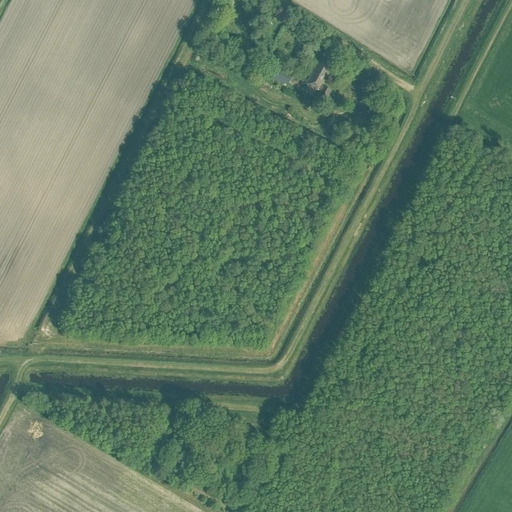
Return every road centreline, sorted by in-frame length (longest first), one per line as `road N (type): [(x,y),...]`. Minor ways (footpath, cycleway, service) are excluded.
road 1 (track): [(510,0),(300,401),(268,408),(7,398)]
road 2 (track): [(467,0),(284,360),(264,371),(32,361),(0,414)]
